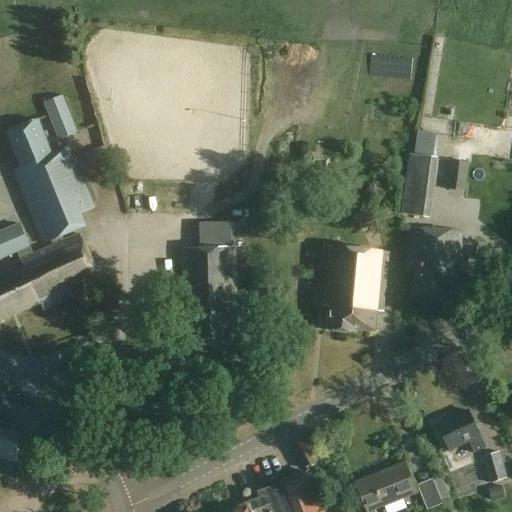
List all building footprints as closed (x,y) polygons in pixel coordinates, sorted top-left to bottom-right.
[(77,134),(62,96),(44,104),(59,141),(77,134)] [(52,155),(37,120),(7,133),(22,169),(14,172),(44,245),(82,229),(77,217),(93,210),(67,149),(52,155)] [(438,134),(417,132),(414,156),(409,155),(402,216),(433,219),(441,158),(436,157),(438,134)] [(475,162),(453,159),(448,193),(470,196),(475,162)] [(158,202),(158,212),(188,213),(188,203),(158,202)] [(230,248),(229,223),(198,224),(199,249),(181,250),(184,333),(199,332),(200,347),(239,346),(235,248),(230,248)] [(34,255),(20,225),(0,233),(0,260),(17,253),(23,268),(0,278),(0,320),(40,303),(44,311),(102,285),(79,235),(34,255)] [(462,231),(410,230),(409,269),(415,270),(414,295),(453,296),(455,258),(461,258),(462,231)] [(383,313),(389,254),(329,248),(323,307),(330,308),(327,332),(356,335),(357,331),(375,332),(377,312),(383,313)] [(480,436),(469,411),(437,427),(449,451),(468,442),(474,454),(484,448),(478,437),(480,436)] [(501,439),(511,439),(511,421),(503,420),(501,439)] [(0,457),(17,463),(26,434),(0,425),(0,457)] [(300,446),(303,467),(316,466),(313,444),(300,446)] [(508,478),(500,452),(483,457),(490,484),(508,478)] [(369,511),(416,493),(404,465),(356,484),(367,511),(369,511)] [(326,511),(310,469),(285,479),(287,483),(259,493),(261,499),(245,505),(246,509),(237,511),(326,511)] [(427,509),(442,504),(433,480),(418,486),(427,509)]
